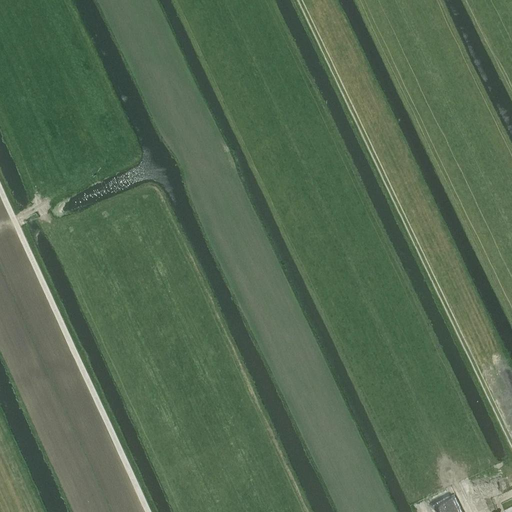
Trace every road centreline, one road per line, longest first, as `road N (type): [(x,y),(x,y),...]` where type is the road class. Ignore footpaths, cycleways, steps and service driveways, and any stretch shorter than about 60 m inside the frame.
road 1 (track): [(511,444),(299,0)]
road 2 (track): [(0,186),(151,511)]
